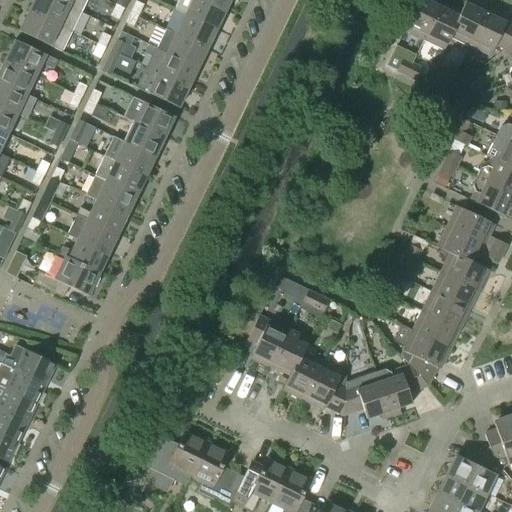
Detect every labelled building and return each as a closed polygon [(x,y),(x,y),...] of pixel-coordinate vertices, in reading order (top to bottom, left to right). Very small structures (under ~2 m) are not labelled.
[(54,0),(33,0),(28,11),(72,32),(81,13),(54,0)] [(54,0),(81,13),(87,0),(54,0)] [(117,0),(115,5),(123,9),(127,0),(117,0)] [(178,0),(174,9),(185,14),(216,29),(225,10),(204,0),(178,0)] [(204,0),(225,10),(229,0),(204,0)] [(417,0),(403,30),(423,40),(441,2),(437,0),(417,0)] [(487,8),(470,0),(465,0),(460,11),(461,11),(449,37),(450,37),(449,38),(450,39),(468,47),(487,8)] [(135,1),(130,12),(138,16),(143,5),(135,1)] [(441,2),(423,40),(444,50),(450,39),(449,38),(450,37),(449,37),(461,11),(460,11),(441,2)] [(123,9),(115,5),(109,16),(118,20),(123,9)] [(511,24),(506,21),(507,18),(487,8),(468,47),(488,57),(494,46),(502,50),(511,41),(511,24)] [(18,31),(49,46),(61,52),(62,50),(63,50),(72,32),(28,11),(18,31)] [(130,12),(124,24),(132,27),(138,16),(130,12)] [(185,14),(175,34),(206,49),(216,29),(185,14)] [(88,56),(98,33),(90,29),(80,52),(88,56)] [(175,34),(165,29),(156,48),(197,68),(206,49),(175,34)] [(102,33),(96,44),(105,48),(110,37),(102,33)] [(35,76),(41,64),(52,69),(56,61),(14,40),(4,61),(35,76)] [(115,40),(110,51),(120,55),(125,44),(115,40)] [(511,41),(502,50),(509,69),(507,74),(510,83),(511,81),(511,41)] [(105,48),(96,44),(91,55),(99,59),(105,48)] [(188,87),(197,68),(156,48),(148,45),(144,54),(150,57),(145,67),(188,87)] [(110,76),(114,67),(120,55),(110,51),(100,71),(110,76)] [(396,71),(406,76),(412,63),(402,59),(396,71)] [(4,61),(0,68),(0,82),(26,95),(35,76),(4,61)] [(412,63),(406,76),(415,81),(421,68),(412,63)] [(447,65),(442,77),(441,77),(451,82),(457,70),(447,65)] [(178,108),(188,87),(145,67),(135,87),(178,108)] [(64,108),(74,83),(66,79),(55,104),(64,108)] [(0,82),(0,106),(16,114),(26,119),(36,100),(26,95),(0,82)] [(78,83),(73,94),(81,98),(86,87),(78,83)] [(92,90),(87,101),(95,105),(100,94),(92,90)] [(81,98),(73,94),(67,105),(76,109),(81,98)] [(122,118),(133,123),(164,138),(174,117),(145,103),(132,97),(122,118)] [(95,105),(87,101),(82,112),(90,116),(95,105)] [(505,111),(505,102),(493,101),(493,111),(505,111)] [(16,114),(0,106),(0,130),(7,134),(41,151),(47,138),(25,127),(22,133),(10,127),(16,114)] [(465,116),(466,116),(472,119),(476,111),(469,111),(467,111),(465,116)] [(499,128),(495,136),(511,143),(511,112),(509,116),(505,125),(499,128)] [(62,137),(67,126),(51,118),(47,119),(43,127),(54,133),(62,137)] [(78,120),(68,140),(77,144),(83,147),(92,127),(78,120)] [(133,123),(123,142),(154,157),(164,138),(133,123)] [(458,131),(453,141),(466,147),(471,138),(458,131)] [(54,133),(48,144),(57,148),(62,137),(54,133)] [(511,143),(495,136),(491,144),(493,150),(489,158),(511,169),(511,143)] [(154,157),(123,142),(112,137),(102,156),(103,157),(145,177),(154,157)] [(77,144),(68,140),(59,160),(67,163),(77,144)] [(448,152),(443,161),(456,168),(461,158),(448,152)] [(0,175),(8,159),(0,154),(0,175)] [(136,196),(145,177),(103,157),(94,176),(136,196)] [(511,169),(489,158),(487,162),(478,165),(479,169),(475,177),(511,194),(511,169)] [(40,161),(35,172),(43,176),(49,165),(40,161)] [(456,168),(443,161),(438,171),(439,172),(449,176),(451,178),(456,168)] [(55,168),(50,179),(58,183),(63,172),(55,168)] [(43,176),(35,172),(30,183),(38,187),(43,176)] [(439,172),(434,183),(443,188),(449,176),(439,172)] [(126,216),(136,196),(94,176),(85,196),(95,201),(126,216)] [(471,185),(474,193),(469,201),(502,216),(508,204),(511,205),(511,194),(475,177),(471,185)] [(50,179),(44,190),(52,194),(58,183),(50,179)] [(22,200),(16,211),(25,215),(30,204),(22,200)] [(79,208),(76,215),(117,235),(126,216),(95,201),(89,213),(79,208)] [(36,207),(31,218),(39,222),(44,211),(36,207)] [(493,225),(455,207),(445,227),(483,246),(493,225)] [(25,215),(16,211),(7,230),(15,234),(25,215)] [(66,235),(76,240),(108,254),(117,235),(76,215),(66,235)] [(39,222),(31,218),(22,236),(35,243),(39,235),(34,232),(39,222)] [(474,265),(475,264),(483,246),(445,227),(435,248),(447,254),(448,252),(474,265)] [(2,228),(0,232),(0,238),(10,244),(15,234),(7,230),(2,228)] [(506,245),(494,239),(489,249),(501,254),(506,245)] [(68,258),(67,259),(98,274),(108,254),(76,240),(71,251),(68,258)] [(409,245),(404,255),(417,261),(421,252),(409,245)] [(64,256),(68,258),(71,251),(61,247),(57,255),(63,258),(64,256)] [(489,249),(485,258),(497,263),(501,254),(489,249)] [(488,270),(475,264),(474,265),(448,252),(447,254),(439,272),(478,291),(488,270)] [(404,255),(399,264),(412,271),(417,261),(404,255)] [(97,276),(98,274),(67,259),(68,258),(64,256),(63,258),(53,279),(38,272),(32,283),(54,294),(59,283),(87,296),(92,288),(95,288),(99,279),(97,276)] [(18,271),(8,266),(4,273),(15,278),(18,271)] [(439,272),(429,291),(468,310),(478,291),(439,272)] [(390,284),(385,294),(398,300),(402,291),(390,284)] [(327,301),(307,291),(299,309),(319,319),(322,313),(321,313),(327,301)] [(429,291),(420,311),(459,330),(468,310),(429,291)] [(398,300),(385,294),(380,303),(393,310),(398,300)] [(420,311),(410,330),(449,349),(459,330),(420,311)] [(269,368),(288,331),(258,316),(247,339),(256,344),(249,358),(269,368)] [(340,322),(331,318),(324,331),(334,336),(340,322)] [(439,369),(449,349),(410,330),(400,351),(401,352),(399,356),(407,365),(408,365),(427,386),(436,368),(439,369)] [(278,382),(284,385),(285,386),(301,352),(303,353),(309,341),(288,331),(269,368),(281,374),(278,382)] [(5,355),(1,363),(45,384),(55,364),(42,358),(43,356),(33,351),(32,353),(15,345),(9,357),(5,355)] [(281,390),(302,400),(321,362),(303,353),(301,352),(285,386),(284,385),(281,390)] [(345,374),(321,362),(302,400),(322,410),(324,407),(343,416),(344,387),(345,374)] [(1,363),(0,364),(0,387),(35,404),(45,384),(1,363)] [(383,369),(374,372),(390,417),(400,413),(398,408),(411,403),(407,393),(427,386),(408,365),(407,365),(389,372),(383,369)] [(381,420),(390,417),(374,372),(366,375),(363,381),(344,387),(343,416),(362,409),(366,419),(379,415),(381,420)] [(0,410),(26,423),(35,404),(0,387),(0,410)] [(0,434),(17,443),(26,423),(0,410),(0,434)] [(488,447),(484,451),(493,461),(505,457),(507,466),(511,464),(511,417),(493,424),(495,430),(484,433),(488,447)] [(177,472),(188,477),(205,442),(183,431),(177,445),(155,434),(140,465),(172,481),(177,472)] [(0,459),(7,463),(17,443),(0,434),(0,459)] [(201,483),(196,493),(227,508),(242,477),(221,467),(228,453),(205,442),(188,477),(201,483)] [(447,475),(487,495),(496,476),(488,472),(493,461),(484,451),(480,454),(467,448),(462,459),(456,456),(447,475)] [(261,466),(251,460),(242,477),(227,508),(228,508),(231,503),(248,511),(251,511),(258,498),(270,504),(287,469),(265,458),(261,466)] [(306,511),(311,504),(300,499),(309,480),(287,469),(270,504),(266,511),(306,511)] [(447,475),(438,494),(476,511),(478,511),(487,495),(447,475)] [(476,511),(438,494),(429,511),(476,511)] [(325,501),(321,509),(311,504),(306,511),(347,511),(325,501)]
